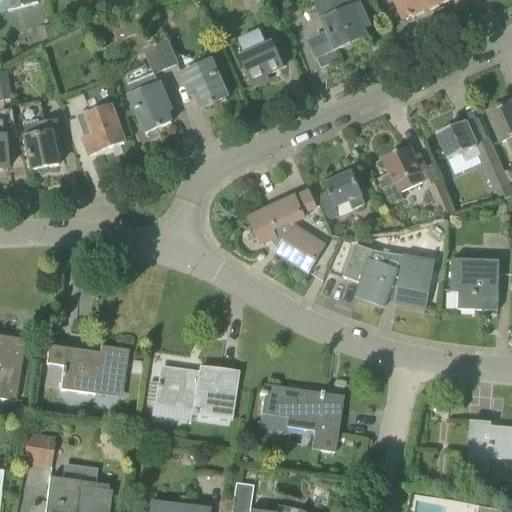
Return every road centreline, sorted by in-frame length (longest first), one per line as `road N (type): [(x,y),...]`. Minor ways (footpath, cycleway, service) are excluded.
road 1 (residential): [(171,252),(188,195),(206,173),(511,37)]
road 2 (residential): [(407,360),(344,341),(171,252)]
road 3 (residential): [(0,232),(68,231),(171,252)]
road 4 (residential): [(372,511),(407,360)]
